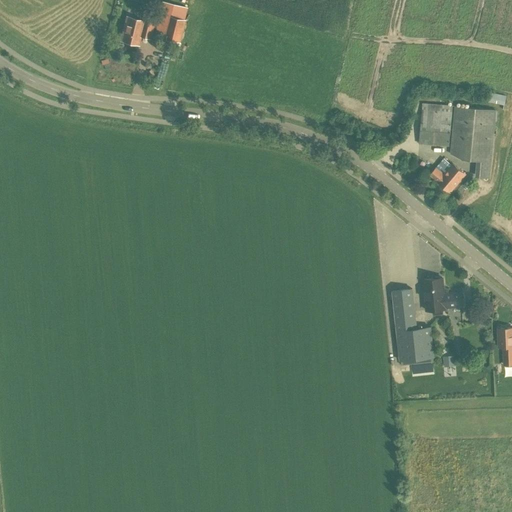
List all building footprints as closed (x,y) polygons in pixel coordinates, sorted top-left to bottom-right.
[(185,19),(186,14),(171,10),(169,15),(167,15),(166,17),(159,16),(154,34),(162,35),(161,38),(180,43),(186,20),(185,19)] [(152,33),(155,20),(143,17),(142,21),(127,17),(121,40),(138,45),(142,30),(152,33)] [(505,105),(507,95),(489,92),(487,102),(505,105)] [(449,147),(451,128),(453,105),(422,103),(418,144),(449,147)] [(489,178),(490,161),(496,110),(455,106),(453,129),(450,153),(462,159),(476,160),(475,177),(489,178)] [(450,193),(466,174),(453,163),(444,174),(436,168),(430,175),(438,181),(437,182),(450,193)] [(444,293),(442,277),(424,279),(426,310),(433,309),(433,314),(443,313),(442,307),(462,306),(461,291),(444,293)] [(417,327),(413,288),(391,290),(399,361),(401,361),(401,365),(434,362),(433,357),(434,357),(431,326),(417,327)] [(511,364),(511,327),(498,328),(499,347),(502,347),(503,365),(511,364)]
